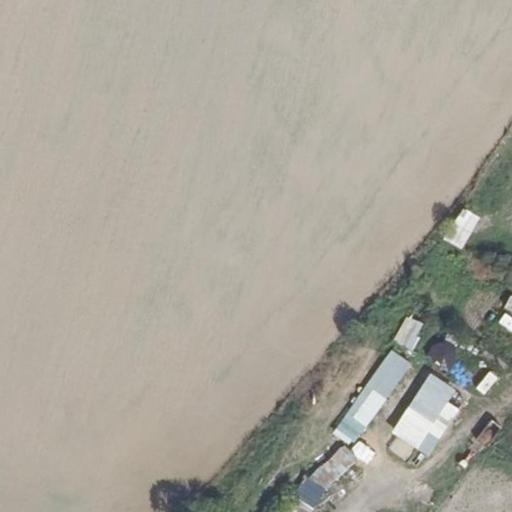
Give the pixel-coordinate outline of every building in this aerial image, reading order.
[(444,239),(461,250),(481,219),(464,208),(444,239)] [(511,298),(498,325),(511,331),(511,298)] [(406,317),(394,343),(416,353),(428,326),(406,317)] [(452,370),(457,346),(433,340),(427,364),(452,370)] [(335,431),(356,445),(412,364),(391,350),(335,431)] [(477,360),(462,384),(475,393),(490,369),(477,360)] [(450,403),(457,390),(428,374),(393,436),(431,457),(458,408),(450,403)] [(329,489),(358,459),(342,444),(313,475),(329,489)] [(310,477),(281,511),(314,511),(330,493),(310,477)]
